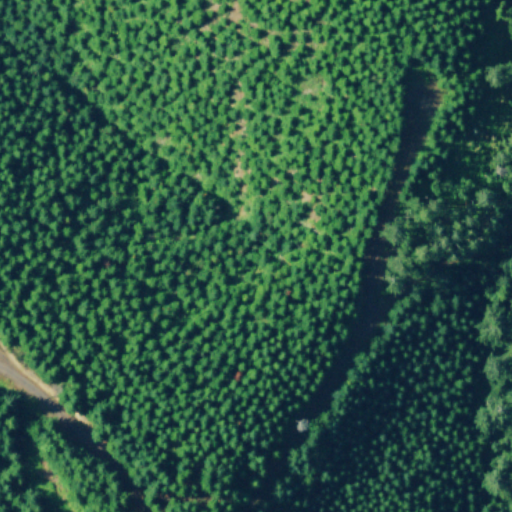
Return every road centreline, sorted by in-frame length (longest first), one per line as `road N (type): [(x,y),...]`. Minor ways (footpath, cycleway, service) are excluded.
road 1 (track): [(254,511),(344,357),(379,313),(411,286),(511,232)]
road 2 (track): [(135,511),(82,444),(0,380)]
